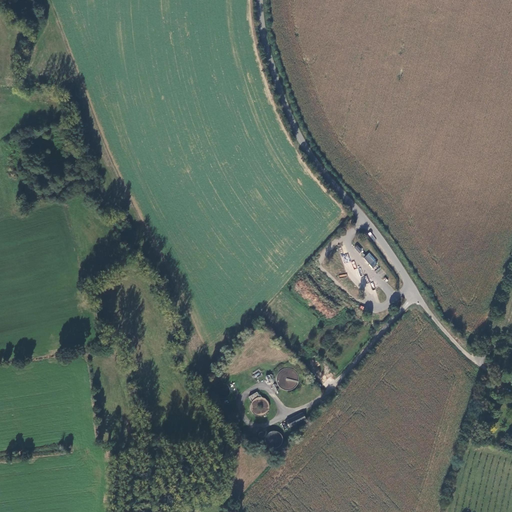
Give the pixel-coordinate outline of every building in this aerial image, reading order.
[(374,241),(376,239),(370,232),(368,234),(374,241)] [(356,245),(354,248),(360,253),(363,250),(356,245)] [(348,253),(341,256),(344,263),(350,261),(348,253)] [(366,253),(362,256),(370,266),(374,263),(366,253)] [(248,396),(251,401),(252,401),(252,400),(253,399),(255,398),(256,398),(257,397),(259,397),(256,392),(248,396)] [(302,412),(286,420),(289,427),(306,419),(302,412)]
